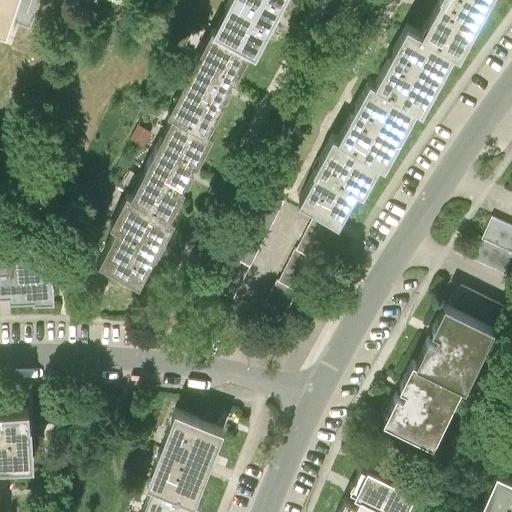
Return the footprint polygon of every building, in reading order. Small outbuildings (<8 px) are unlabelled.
[(0,0),(0,35),(8,38),(16,12),(19,0),(0,0)] [(228,0),(210,35),(247,54),(267,17),(276,0),(228,0)] [(438,0),(419,35),(452,53),(458,56),(490,0),(438,0)] [(419,111),(452,53),(419,35),(405,27),(389,56),(372,84),(415,108),(419,111)] [(171,116),(204,134),(225,94),(247,54),(210,35),(167,114),(171,116)] [(415,108),(372,84),(365,80),(348,109),(332,137),(376,163),(382,166),(415,108)] [(171,116),(127,197),(164,216),(186,176),(208,136),(204,134),(171,116)] [(342,223),(376,163),(332,137),(315,168),(298,198),(342,223)] [(259,191),(198,310),(220,322),(282,203),(259,191)] [(164,216),(127,197),(110,228),(93,255),(136,280),(153,250),(169,219),(164,216)] [(511,219),(496,212),(479,245),(511,261),(511,219)] [(330,228),(311,218),(252,327),(271,337),(330,228)] [(5,235),(0,235),(0,282),(12,282),(12,287),(53,286),(53,274),(52,263),(44,263),(44,235),(14,236),(14,243),(5,243),(5,235)] [(457,273),(444,298),(496,324),(508,299),(457,273)] [(426,332),(414,357),(459,380),(462,381),(491,323),(444,299),(431,325),(438,328),(436,332),(434,336),(426,332)] [(431,436),(459,380),(414,357),(409,355),(397,379),(404,383),(402,387),(400,392),(392,388),(380,411),(420,431),(431,436)] [(0,456),(34,454),(32,402),(1,403),(0,403),(0,456)] [(139,477),(145,479),(187,496),(201,459),(215,423),(168,404),(139,477)] [(394,511),(410,481),(397,474),(363,457),(349,484),(354,486),(352,490),(350,494),(345,492),(335,511),(394,511)] [(511,511),(511,471),(492,463),(482,480),(474,496),(505,511),(511,511)] [(131,511),(186,511),(192,498),(187,496),(145,479),(131,511)]
